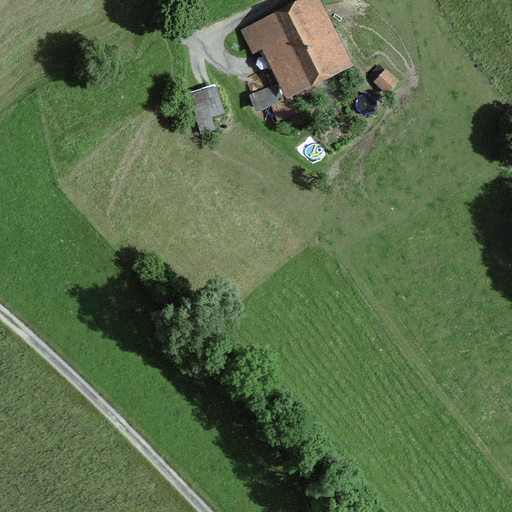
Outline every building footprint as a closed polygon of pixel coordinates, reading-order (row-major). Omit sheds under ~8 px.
[(294,75),(297,82),(336,63),(303,0),(265,19),(283,54),(272,59),(282,81),(294,75)] [(370,76),(384,90),(394,80),(379,66),(370,76)] [(250,93),(255,105),(276,97),(271,85),(250,93)] [(187,97),(198,133),(212,129),(208,116),(222,112),(215,88),(187,97)] [(278,117),(296,108),(291,97),(273,105),(278,117)]
